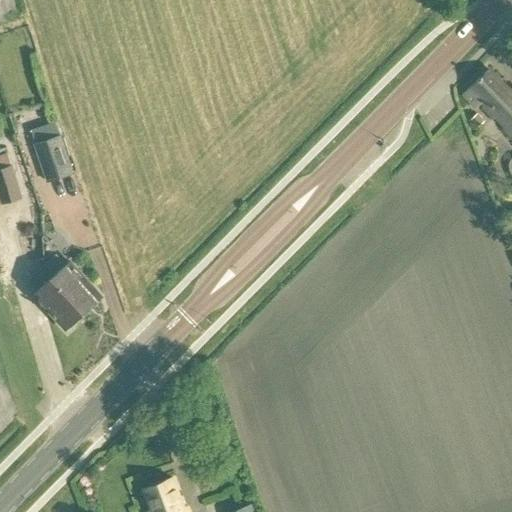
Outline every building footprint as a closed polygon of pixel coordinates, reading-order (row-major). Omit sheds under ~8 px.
[(510,135),(511,133),(511,88),(509,91),(488,69),(463,94),(476,107),(481,102),(484,104),(482,106),(493,118),(496,115),(506,125),(503,128),(510,135)] [(478,127),(485,121),(477,113),(471,119),(478,127)] [(47,179),(72,171),(60,136),(35,145),(47,179)] [(21,196),(11,165),(9,156),(0,158),(0,196),(2,202),(21,196)] [(44,270),(83,312),(100,296),(69,261),(64,265),(58,258),(44,270)] [(65,328),(83,312),(44,270),(31,282),(38,289),(34,293),(65,328)] [(190,511),(188,505),(183,506),(172,476),(144,486),(152,509),(147,511),(190,511)]
